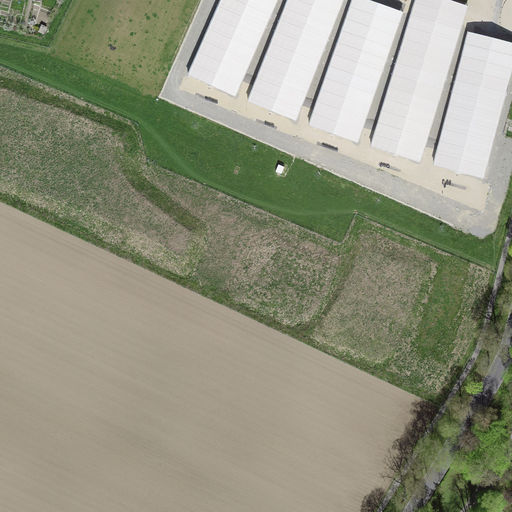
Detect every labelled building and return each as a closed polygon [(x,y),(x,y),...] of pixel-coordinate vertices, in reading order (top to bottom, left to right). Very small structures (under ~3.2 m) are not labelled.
[(240,96),(275,0),(219,0),(190,77),(240,96)] [(285,0),(251,103),(299,119),(327,36),(296,35),(299,28),(298,28),(304,28),(308,29),(329,30),(328,46),(343,0),(285,0)] [(348,0),(311,126),(362,141),(402,8),(375,0),(348,0)] [(412,0),(372,147),(424,161),(467,3),(460,2),(460,0),(412,0)] [(511,39),(466,29),(435,166),(487,177),(511,64),(511,39)]
